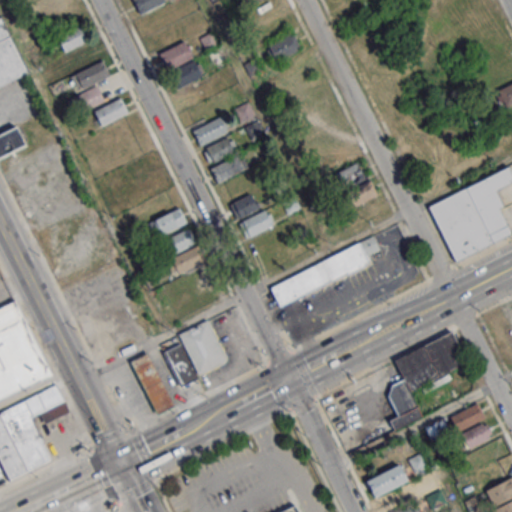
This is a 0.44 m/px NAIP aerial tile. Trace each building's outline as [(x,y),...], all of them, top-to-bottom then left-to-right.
[(42,0),(45,13),(70,9),(68,0),(42,0)] [(165,2),(164,0),(132,0),(138,13),(165,2)] [(258,23),(282,10),(276,0),(264,0),(250,8),(258,23)] [(4,16),(0,18),(0,86),(29,74),(4,16)] [(89,38),(79,23),(56,38),(66,52),(89,38)] [(268,43),(275,60),(301,49),(293,32),(268,43)] [(160,51),(176,88),(203,76),(187,39),(160,51)] [(100,56),(92,42),(66,56),(74,70),(100,56)] [(261,68),(256,58),(244,64),(250,74),(261,68)] [(70,74),(76,90),(110,77),(104,61),(70,74)] [(511,82),(497,90),(506,107),(511,103),(511,82)] [(105,101),(99,85),(67,98),(73,114),(105,101)] [(306,115),(329,104),(321,88),(298,98),(306,115)] [(128,112),(121,97),(94,110),(101,125),(128,112)] [(234,108),(241,122),(254,115),(247,101),(234,108)] [(194,130),(223,115),(232,132),(203,146),(194,130)] [(245,127),(251,138),(263,131),(257,121),(245,127)] [(0,156),(26,144),(16,125),(0,133),(0,156)] [(237,148),(230,134),(202,149),(209,163),(237,148)] [(325,152),(330,168),(360,159),(355,142),(325,152)] [(210,168),(218,183),(245,169),(238,154),(210,168)] [(370,176),(361,160),(336,173),(344,189),(370,176)] [(430,206),(510,166),(511,169),(511,181),(497,190),(505,205),(499,208),(511,233),(457,260),(430,206)] [(378,194),(371,179),(346,191),(353,206),(378,194)] [(229,202),(236,218),(258,208),(251,193),(229,202)] [(148,222),(155,237),(187,222),(179,207),(148,222)] [(239,222),(246,237),(275,223),(267,208),(239,222)] [(169,254),(197,243),(190,227),(162,239),(169,254)] [(269,285),(279,306),(371,263),(367,255),(380,249),(374,236),(269,285)] [(206,263),(200,246),(168,258),(174,275),(206,263)] [(0,397),(50,376),(18,301),(0,308),(0,397)] [(201,374),(181,334),(209,319),(230,360),(201,374)] [(393,356),(403,380),(386,387),(397,417),(391,419),(394,428),(421,418),(412,393),(451,378),(448,371),(466,364),(454,333),(393,356)] [(200,378),(183,343),(165,352),(183,387),(200,378)] [(159,415),(177,406),(150,351),(132,360),(159,415)] [(51,461),(33,418),(39,415),(42,423),(69,412),(58,386),(0,409),(0,464),(6,479),(51,461)] [(457,431),(486,417),(478,401),(449,416),(457,431)] [(426,423),(429,440),(448,437),(445,420),(426,423)] [(460,434),(468,448),(493,434),(485,420),(460,434)] [(464,455),(471,469),(499,453),(491,440),(464,455)] [(365,478),(372,496),(430,472),(423,454),(365,478)] [(494,506),(511,496),(511,475),(485,490),(494,506)] [(511,511),(511,499),(493,507),(495,511),(511,511)]
